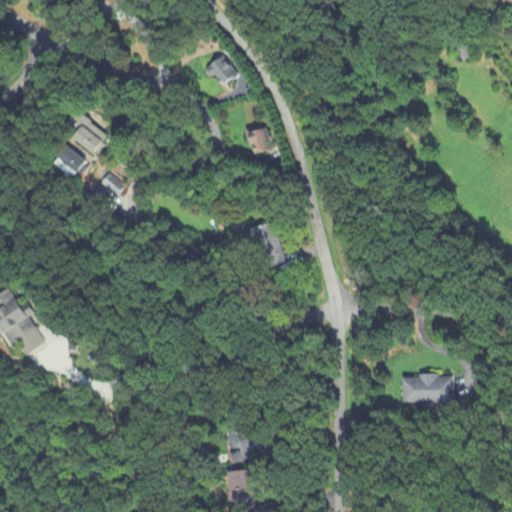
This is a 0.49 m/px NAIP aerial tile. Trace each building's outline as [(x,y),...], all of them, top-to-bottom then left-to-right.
[(211,78),(215,76),(224,88),(238,78),(224,57),(205,70),(211,78)] [(109,141),(80,114),(65,130),(94,157),(109,141)] [(252,157),(273,151),(267,130),(246,135),(252,157)] [(56,167),(74,180),(87,163),(70,149),(56,167)] [(101,186),(119,198),(126,187),(108,175),(101,186)] [(286,266),(278,225),(255,230),(263,271),(286,266)] [(48,345),(32,320),(38,316),(32,305),(24,310),(13,291),(0,298),(0,331),(11,349),(20,343),(29,357),(48,345)] [(402,406),(455,405),(454,379),(402,380),(402,406)] [(228,505),(254,504),(253,472),(227,473),(228,505)]
